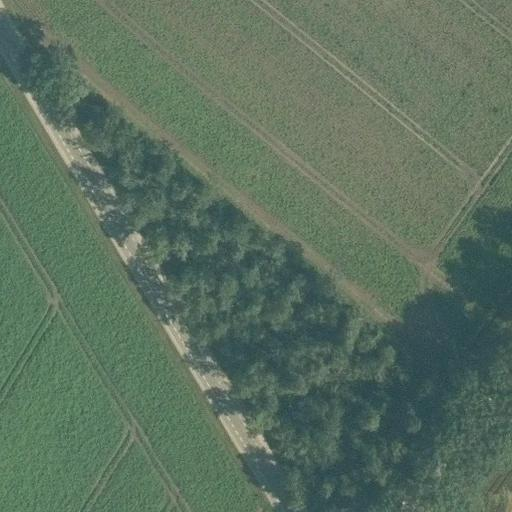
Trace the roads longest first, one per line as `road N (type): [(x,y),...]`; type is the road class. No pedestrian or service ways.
road 1 (tertiary): [(291,511),(0,25)]
road 2 (track): [(401,511),(511,362)]
